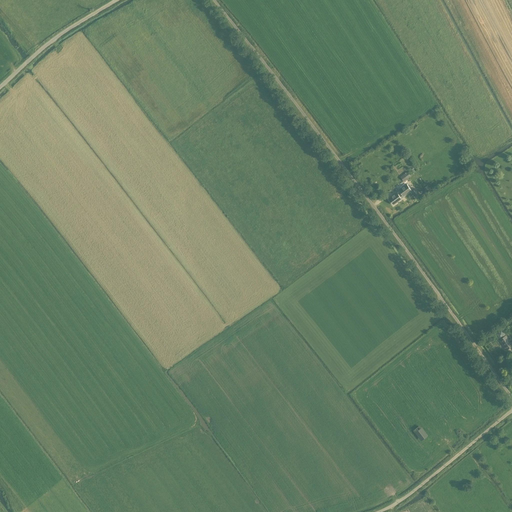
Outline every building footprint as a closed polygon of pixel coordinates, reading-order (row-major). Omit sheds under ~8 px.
[(431,186),(446,176),(443,172),(440,174),(441,175),(429,183),(431,186)] [(407,178),(410,176),(407,173),(405,174),(404,174),(400,177),(404,182),(408,179),(407,178)] [(399,190),(399,191),(397,193),(397,192),(388,199),(393,205),(401,199),(400,197),(402,195),(403,196),(411,190),(407,184),(399,190)] [(420,195),(416,189),(412,191),(416,198),(420,195)] [(505,336),(501,330),(496,334),(500,339),(499,340),(506,350),(511,346),(511,343),(506,335),(505,336)] [(426,437),(421,429),(417,432),(422,440),(426,437)]
